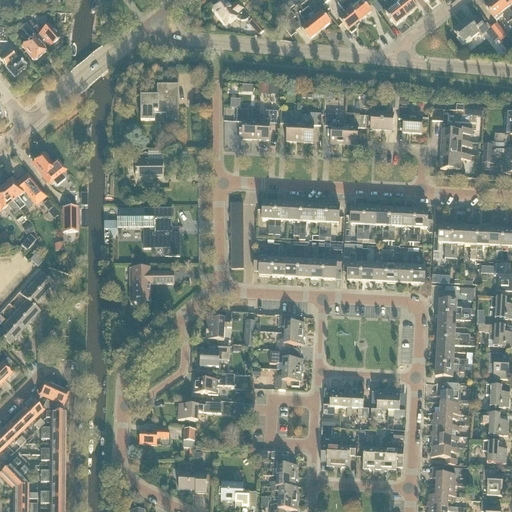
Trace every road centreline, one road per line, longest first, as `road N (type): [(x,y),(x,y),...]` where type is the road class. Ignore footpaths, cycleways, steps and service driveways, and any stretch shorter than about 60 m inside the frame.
road 1 (residential): [(181,511),(122,472),(125,380),(138,358),(220,292)]
road 2 (residential): [(511,198),(219,183)]
road 3 (tertiary): [(402,63),(176,42),(152,21)]
road 4 (residential): [(417,378),(414,304),(322,297)]
road 5 (tertiary): [(26,125),(152,21)]
road 6 (residential): [(72,511),(74,376)]
